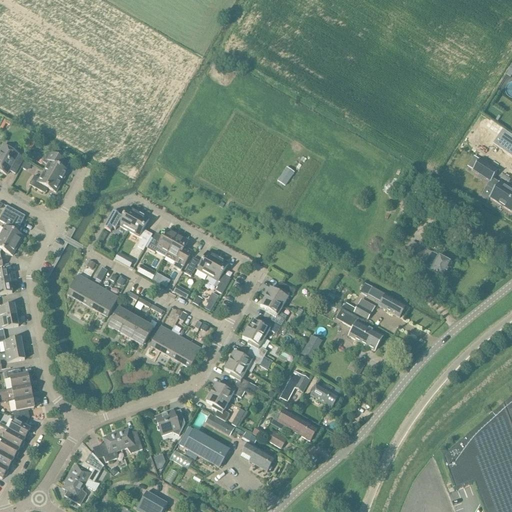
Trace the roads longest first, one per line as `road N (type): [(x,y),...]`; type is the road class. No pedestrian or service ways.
road 1 (residential): [(227,331),(88,252),(114,208),(126,203),(260,273)]
road 2 (unclassified): [(277,511),(346,451),(427,355),(511,284)]
road 3 (unclassified): [(511,316),(427,398),(364,511)]
road 4 (residential): [(83,423),(56,404),(26,274),(53,224)]
road 5 (residential): [(83,423),(181,394),(227,331)]
